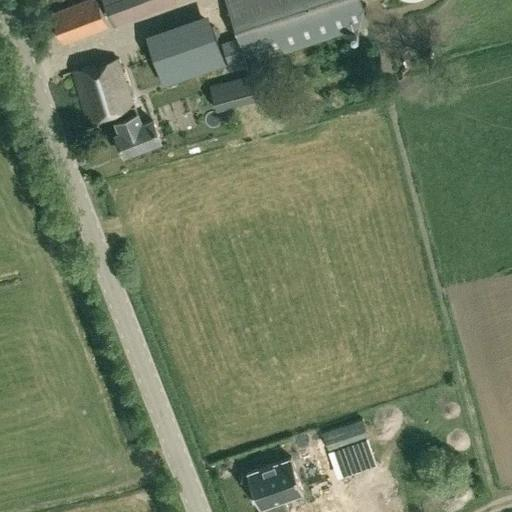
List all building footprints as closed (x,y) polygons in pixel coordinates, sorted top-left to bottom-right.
[(63,42),(108,24),(98,0),(80,0),(51,12),(63,42)] [(104,0),(114,23),(169,0),(104,0)] [(221,39),(231,69),(367,23),(359,0),(226,0),(227,3),(238,33),(221,39)] [(227,61),(209,11),(147,33),(164,83),(227,61)] [(134,106),(120,54),(71,67),(85,119),(134,106)] [(209,84),(216,110),(258,99),(251,72),(209,84)] [(121,130),(117,131),(126,153),(161,139),(152,118),(142,122),(137,110),(117,118),(121,130)] [(360,414),(292,431),(298,453),(366,436),(360,414)] [(286,511),(290,511),(290,509),(289,510),(285,497),(303,491),(304,491),(291,455),(290,456),(249,471),(248,471),(260,506),(261,506),(262,511),(286,511)] [(313,493),(327,488),(319,465),(305,470),(313,493)] [(423,511),(413,480),(322,511),(423,511)]
